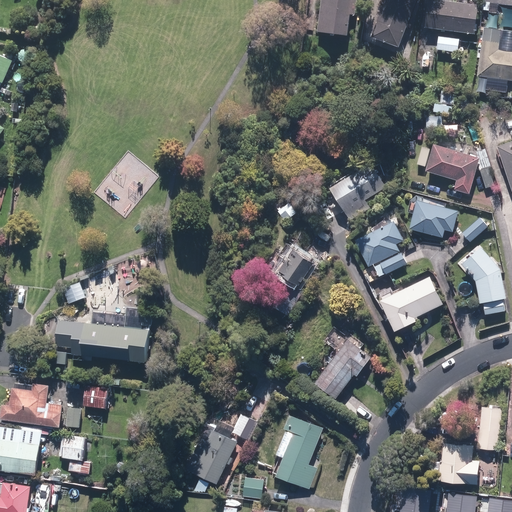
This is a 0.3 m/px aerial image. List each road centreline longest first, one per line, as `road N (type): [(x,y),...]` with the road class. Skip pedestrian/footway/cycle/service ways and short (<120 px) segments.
road 1 (residential): [(511,345),(476,352),(404,406),(376,445),(359,511)]
road 2 (unknown): [(413,382),(340,241)]
